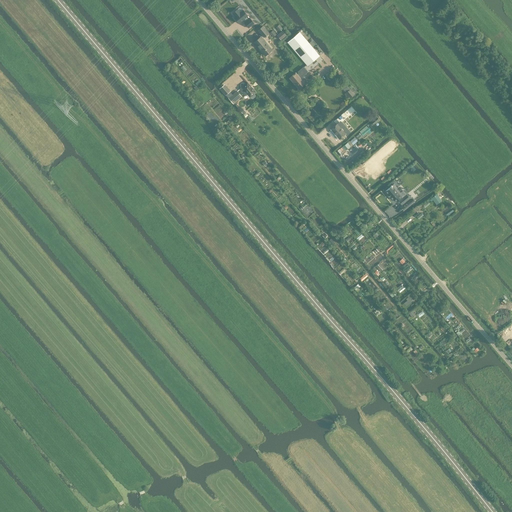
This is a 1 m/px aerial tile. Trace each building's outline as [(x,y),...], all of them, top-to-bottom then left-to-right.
[(238,9),(233,13),(235,17),(234,18),(239,23),(245,18),(247,21),(244,23),(248,28),(254,23),(250,18),(248,19),(247,17),(248,16),(243,10),(240,7),(238,9)] [(264,37),(268,33),(263,26),(258,30),(264,37)] [(287,35),(283,30),(277,35),(281,40),(287,35)] [(323,60),(315,50),(316,49),(309,39),(307,41),(299,32),(288,42),(311,70),(323,60)] [(265,55),(272,50),(261,36),(254,42),(265,55)] [(296,73),(290,78),(299,88),(301,90),(306,86),(304,84),(305,83),(300,78),(302,76),(304,74),(308,71),(304,67),(300,69),(298,72),(299,73),(297,74),(296,73)] [(242,87),(240,89),(245,95),(247,94),(250,97),(251,97),(252,98),(253,98),(255,96),(255,95),(254,94),(256,92),(247,82),(242,87)] [(224,84),(219,88),(225,95),(230,91),(224,84)] [(345,93),(350,99),(355,95),(350,89),(345,93)] [(237,91),(229,98),(233,103),(241,96),(237,91)] [(376,117),(371,121),(374,125),(379,121),(380,120),(377,116),(376,117)] [(339,139),(346,133),(347,135),(350,133),(345,128),(343,130),(337,124),(331,129),(336,134),(339,138),(339,139)] [(388,153),(396,146),(391,140),(383,147),(388,153)] [(382,176),(373,166),(367,172),(375,182),(382,176)] [(390,197),(392,200),(394,199),(396,202),(406,194),(403,190),(400,193),(399,194),(395,189),(397,188),(394,184),(392,186),(391,185),(390,186),(391,186),(385,191),(388,194),(387,194),(390,197)] [(437,194),(431,198),(436,204),(441,201),(438,195),(437,194)] [(407,198),(401,203),(402,206),(401,207),(403,210),(414,201),(412,198),(409,200),(407,198)] [(419,205),(412,209),(414,213),(421,208),(419,205)] [(452,208),(445,213),(448,216),(455,212),(452,208)]
